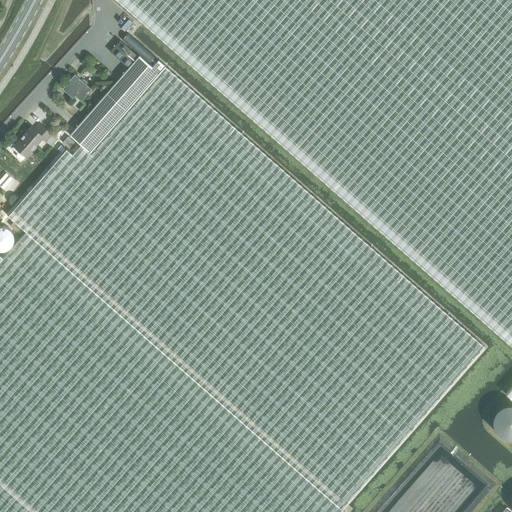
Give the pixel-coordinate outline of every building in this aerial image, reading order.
[(511,0),(117,0),(118,0),(130,11),(375,226),(511,346),(511,386),(505,394),(511,399),(511,0)] [(137,56),(119,40),(109,52),(127,67),(137,56)] [(66,149),(9,214),(15,220),(11,225),(21,233),(25,228),(27,230),(343,506),(484,347),(164,67),(164,66),(158,60),(152,67),(138,56),(78,125),(74,129),(69,135),(80,145),(79,146),(74,153),(72,155),(66,149)] [(74,74),(63,86),(61,88),(72,98),(74,96),(80,101),(91,89),(74,74)] [(51,134),(39,123),(34,129),(31,126),(14,145),(20,151),(16,155),(16,157),(20,160),(22,160),(26,156),(42,138),(45,141),(46,141),(51,146),(57,139),(51,134)] [(68,136),(62,142),(74,153),(79,146),(68,136)] [(0,218),(0,217),(0,249),(2,252),(18,236),(0,218)] [(0,511),(340,511),(344,508),(343,506),(27,230),(3,257),(0,254),(0,511)] [(438,439),(376,511),(435,511),(431,508),(446,501),(445,497),(442,494),(440,495),(439,492),(453,491),(449,487),(449,482),(453,480),(457,479),(459,483),(464,476),(440,455),(444,451),(438,439)]
